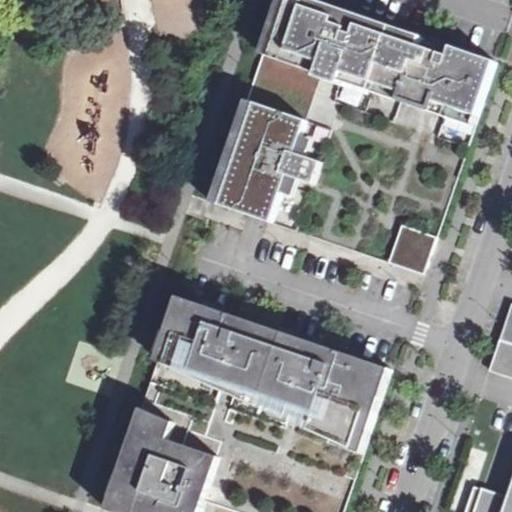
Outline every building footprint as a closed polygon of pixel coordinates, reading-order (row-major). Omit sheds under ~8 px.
[(316,0),(282,0),(263,58),(347,86),(340,106),(469,150),(499,61),(316,0)] [(299,231),(333,131),(248,103),(214,203),(299,231)] [(438,236),(404,225),(393,261),(427,272),(430,261),(432,255),(434,250),(438,236)] [(181,296),(159,362),(240,400),(365,456),(393,372),(181,296)] [(511,380),(511,302),(486,372),(511,380)] [(114,511),(204,511),(226,452),(172,433),(178,417),(146,406),(109,510),(114,511)] [(511,511),(511,491),(510,496),(476,485),(467,511),(511,511)]
